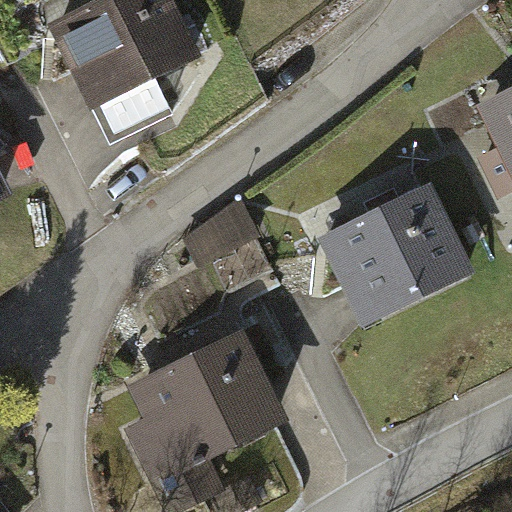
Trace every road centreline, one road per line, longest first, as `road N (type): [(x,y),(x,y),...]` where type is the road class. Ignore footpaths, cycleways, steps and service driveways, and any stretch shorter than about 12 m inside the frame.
road 1 (residential): [(89,304),(152,227),(448,0)]
road 2 (residential): [(71,511),(61,408),(89,304)]
road 3 (residential): [(511,421),(346,511)]
